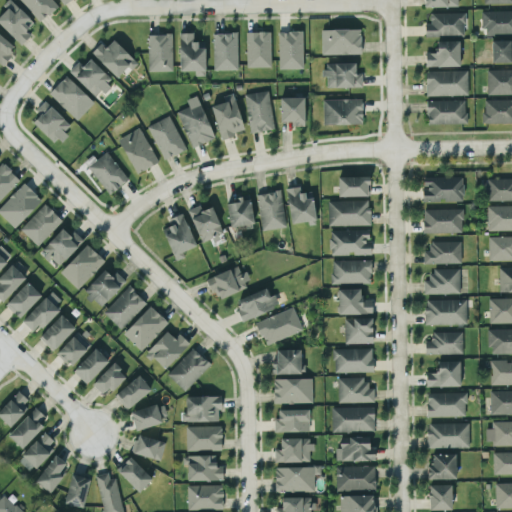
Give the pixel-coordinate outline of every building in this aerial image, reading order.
[(6,9),(0,15),(0,25),(20,45),(30,35),(25,31),(33,23),(9,0),(7,0),(2,5),(6,9)] [(21,0),(37,22),(56,9),(50,0),(21,0)] [(423,0),(424,8),(457,7),(457,0),(423,0)] [(511,11),(482,12),(482,35),(511,35),(511,11)] [(424,36),(464,37),(464,14),(429,13),(429,24),(424,24),(424,36)] [(321,55),(360,54),(360,29),(321,30),(321,55)] [(303,69),(302,31),(277,32),(278,70),(303,69)] [(270,32),(246,32),(246,68),(270,68),(270,32)] [(204,76),(204,42),(192,42),(192,33),(178,33),(179,71),(195,71),(195,77),(204,76)] [(212,34),(213,71),(237,70),(237,33),(212,34)] [(172,35),(148,35),(147,71),(171,72),(172,35)] [(100,43),(90,53),(118,79),(135,61),(112,40),(105,48),(100,43)] [(511,40),(491,41),(491,64),(511,63),(511,40)] [(459,42),(435,41),(435,53),(425,53),(425,67),(458,67),(459,42)] [(96,98),(112,81),(89,59),(82,66),(77,62),(68,72),(96,98)] [(355,63),(324,64),(325,88),(362,87),(361,73),(355,73),(355,63)] [(487,95),(511,94),(511,69),(486,70),(487,95)] [(425,97),(467,96),(467,71),(425,71),(425,97)] [(93,103),(65,76),(48,94),(76,121),(93,103)] [(273,130),(269,91),(244,94),(248,133),(273,130)] [(221,97),(223,103),(211,106),(220,139),(244,132),(233,94),(221,97)] [(279,98),(280,122),(290,122),(290,127),(304,127),(303,98),(279,98)] [(323,125),(362,125),(362,99),(322,100),(323,125)] [(511,99),(482,100),(483,123),(511,122),(511,99)] [(426,125),(466,124),(465,100),(425,101),(426,125)] [(32,123),(55,144),(71,127),(44,101),(34,112),(38,116),(32,123)] [(176,112),(192,148),(214,138),(199,102),(176,112)] [(148,125),(162,160),(184,151),(170,116),(148,125)] [(117,140),(137,174),(158,162),(139,128),(117,140)] [(86,168),(110,195),(128,179),(105,152),(86,168)] [(338,197),(369,196),(369,177),(337,177),(338,197)] [(422,202),(463,202),(463,177),(422,177),(422,202)] [(511,200),(511,178),(486,179),(486,201),(511,200)] [(0,214),(14,228),(41,200),(23,183),(0,207),(0,214)] [(285,189),(291,225),(316,220),(310,192),(300,194),(299,187),(285,189)] [(255,195),(262,231),(285,227),(279,191),(255,195)] [(242,201),(241,199),(225,201),(229,227),(253,224),(250,200),(242,201)] [(370,225),(369,200),(327,201),(328,227),(370,225)] [(62,220),(44,204),(19,230),(38,247),(62,220)] [(211,207),(201,211),(199,205),(187,210),(201,244),(223,235),(211,207)] [(511,230),(511,205),(486,206),(486,231),(511,230)] [(462,233),(462,209),(422,210),(422,233),(462,233)] [(196,246),(181,214),(168,220),(170,226),(161,230),(175,261),(185,257),(182,252),(196,246)] [(83,241),(73,231),(68,235),(62,229),(40,251),(57,267),(83,241)] [(329,256),(370,255),(369,230),(329,231),(329,256)] [(488,261),(511,260),(511,236),(488,237),(488,261)] [(428,242),(428,251),(422,251),(423,264),(461,263),(460,242),(428,242)] [(77,290),(104,262),(86,245),(59,273),(77,290)] [(370,261),(330,261),(331,284),(370,284),(370,261)] [(0,300),(3,303),(25,276),(10,264),(0,276),(0,300)] [(249,285),(240,265),(207,279),(216,300),(249,285)] [(511,292),(511,267),(498,268),(499,293),(511,292)] [(423,294),(459,294),(459,269),(430,269),(430,280),(423,280),(423,294)] [(125,281),(115,272),(111,277),(103,270),(82,292),(99,308),(125,281)] [(5,305),(19,319),(40,295),(26,282),(5,305)] [(120,330),(146,303),(128,286),(103,313),(120,330)] [(241,322),(278,306),(273,294),(269,296),(266,289),(233,303),(241,322)] [(337,315),(371,314),(371,300),(361,300),(360,289),(337,290),(337,315)] [(58,309),(54,306),(60,300),(51,291),(22,322),(35,334),(58,309)] [(511,298),(488,299),(488,324),(511,323),(511,298)] [(424,326),(466,325),(466,300),(424,300),(424,326)] [(167,323),(149,306),(122,334),(140,351),(167,323)] [(302,330),(292,307),(254,323),(264,346),(302,330)] [(52,351),(74,328),(60,315),(38,338),(52,351)] [(372,343),(372,318),(343,319),(344,344),(372,343)] [(488,355),(511,354),(511,329),(488,329),(488,355)] [(178,334),(174,339),(166,331),(145,353),(164,370),(188,343),(178,334)] [(55,354),(69,367),(90,346),(77,332),(55,354)] [(424,341),(424,355),(462,353),(462,332),(430,333),(431,341),(424,341)] [(86,385),(108,361),(94,348),(72,372),(86,385)] [(210,365),(192,348),(166,375),(184,392),(210,365)] [(333,373),(372,372),(372,348),(332,349),(333,373)] [(271,374),(304,374),(304,365),(300,365),(299,350),(275,350),(275,362),(271,362),(271,374)] [(511,359),(489,360),(489,385),(511,385),(511,359)] [(459,362),(436,361),(436,373),(426,373),(425,387),(459,387),(459,362)] [(91,384),(103,397),(125,376),(113,363),(91,384)] [(126,410),(150,390),(138,375),(114,395),(126,410)] [(273,404),(312,403),(311,378),(272,379),(273,404)] [(373,403),(373,388),(365,388),(365,378),(337,378),(337,403),(373,403)] [(511,390),(489,391),(490,415),(511,414),(511,390)] [(0,410),(0,419),(8,427),(30,403),(17,391),(0,410)] [(425,417),(465,417),(465,393),(426,392),(425,417)] [(219,397),(184,397),(184,422),(219,421),(219,397)] [(166,421),(163,405),(130,411),(133,427),(166,421)] [(373,407),(331,408),(331,432),(373,431),(373,407)] [(7,436),(20,448),(47,420),(34,408),(7,436)] [(278,410),(278,418),(273,418),(274,432),(309,432),(308,410),(278,410)] [(511,421),(487,421),(487,445),(511,445),(511,421)] [(427,448),(469,448),(468,423),(426,424),(427,448)] [(185,427),(186,451),(221,450),(221,426),(185,427)] [(56,444),(43,432),(21,456),(34,468),(56,444)] [(159,461),(165,443),(136,434),(131,453),(159,461)] [(368,437),(340,438),(340,448),(335,448),(335,462),(374,461),(374,449),(369,449),(368,437)] [(310,439),(279,438),(279,449),(274,449),(274,462),(310,462),(310,439)] [(511,452),(492,453),(493,475),(511,474),(511,452)] [(428,480),(455,479),(455,454),(427,455),(428,480)] [(34,483),(49,493),(68,465),(54,455),(34,483)] [(187,481),(222,481),(222,466),(215,466),(215,456),(186,456),(187,481)] [(137,493),(151,480),(129,457),(115,470),(137,493)] [(374,466),(335,467),(335,490),(374,490),(374,466)] [(313,491),(313,475),(319,474),(319,467),(274,468),(274,492),(313,491)] [(121,511),(112,472),(95,476),(102,511),(121,511)] [(63,503),(82,509),(90,480),(71,474),(63,503)] [(494,509),(511,508),(511,483),(494,484),(494,509)] [(451,484),(428,485),(428,511),(451,510),(451,484)] [(186,486),(187,510),(222,509),(222,485),(186,486)] [(20,511),(4,495),(0,498),(0,511),(20,511)] [(374,511),(374,495),(339,496),(339,511),(374,511)] [(275,511),(310,511),(311,497),(281,498),(281,508),(275,508),(275,511)]
